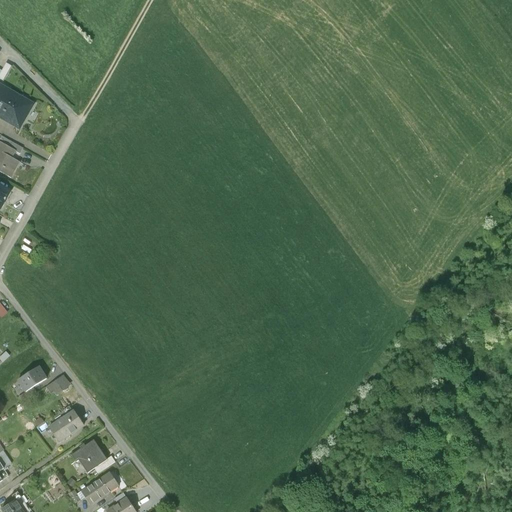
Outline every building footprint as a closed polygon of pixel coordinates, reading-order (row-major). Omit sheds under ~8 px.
[(6,64),(2,71),(0,75),(0,79),(3,82),(12,67),(6,64)] [(33,105),(0,86),(0,118),(19,129),(33,105)] [(23,149),(1,136),(0,138),(0,142),(15,151),(14,152),(20,155),(23,149)] [(15,151),(0,142),(0,172),(11,178),(19,163),(11,158),(14,152),(15,151)] [(0,185),(0,209),(0,210),(10,192),(0,185)] [(0,365),(8,358),(3,353),(0,355),(2,357),(0,358),(0,365)] [(47,380),(39,367),(18,381),(26,392),(33,388),(47,380)] [(63,375),(47,387),(51,394),(53,392),(56,397),(71,386),(63,375)] [(37,393),(33,388),(26,392),(19,397),(22,402),(37,393)] [(59,421),(73,412),(70,408),(56,417),(59,421)] [(59,421),(49,428),(59,443),(84,427),(74,411),(73,412),(59,421)] [(106,460),(94,441),(72,456),(76,462),(79,461),(87,473),(94,469),(107,460),(106,460)] [(12,464),(3,452),(0,454),(0,465),(3,470),(12,464)] [(107,460),(94,469),(98,474),(115,463),(111,457),(106,460),(107,460)] [(110,474),(81,493),(90,506),(110,493),(110,492),(118,487),(118,488),(119,487),(110,474)] [(123,494),(114,500),(118,505),(126,499),(123,494)] [(28,511),(20,498),(2,510),(2,511),(28,511)] [(118,505),(107,511),(135,511),(126,499),(118,505)]
